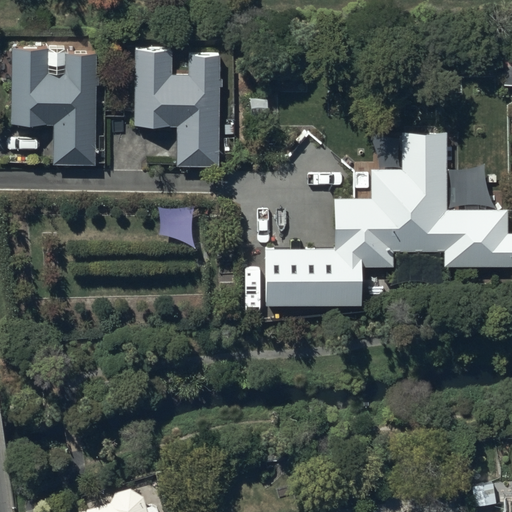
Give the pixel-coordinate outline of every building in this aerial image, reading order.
[(11,44),(11,119),(54,119),(54,159),(95,159),(96,48),(65,48),(65,68),(48,68),(48,44),(11,44)] [(136,45),(135,121),(177,122),(177,161),(219,161),(220,50),(189,50),(189,70),(173,70),(173,46),(136,45)] [(361,300),(361,262),(394,261),(394,247),(444,246),(444,260),(511,259),(511,228),(507,229),(507,205),(447,205),(446,127),(402,127),(402,165),(371,165),(371,194),(334,194),(334,244),(265,245),(266,301),(361,300)] [(78,508),(79,511),(149,511),(143,492),(130,484),(115,488),(110,498),(78,508)] [(511,511),(511,488),(502,488),(502,511),(511,511)]
